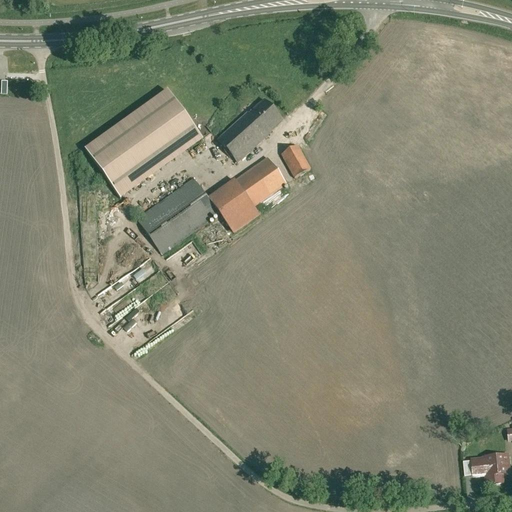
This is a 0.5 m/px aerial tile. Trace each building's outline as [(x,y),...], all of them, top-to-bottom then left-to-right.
[(121,199),(208,146),(175,93),(89,146),(121,199)] [(266,136),(282,121),(264,101),(248,116),(247,115),(217,142),(238,164),(267,137),(266,136)] [(281,156),(294,180),(310,171),(297,147),(281,156)] [(193,180),(136,221),(162,256),(219,214),(234,235),(259,217),(253,208),(286,185),(268,160),(209,202),(193,180)] [(485,461),(471,463),(473,477),(486,476),(487,486),(502,485),(501,476),(508,475),(506,456),(485,459),(485,461)]
